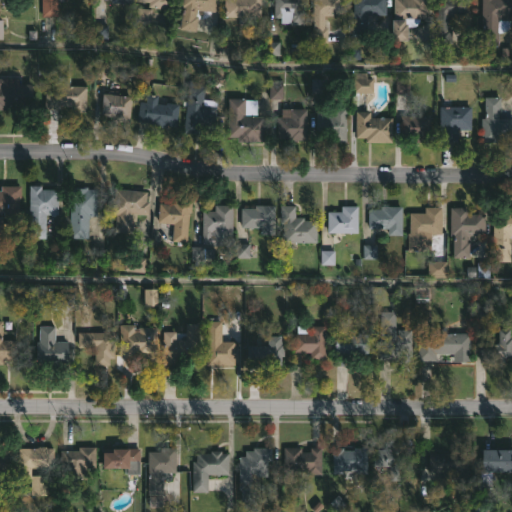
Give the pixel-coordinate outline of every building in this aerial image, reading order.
[(45,17),(42,17),(42,0),(56,0),(56,17),(45,17)] [(169,0),(168,10),(148,7),(149,3),(138,1),(138,0),(169,0)] [(216,0),(215,12),(199,10),(196,32),(180,29),(183,8),(179,8),(180,0),(216,0)] [(261,0),(261,19),(249,19),(248,23),(239,23),(239,18),(224,17),(224,0),(261,0)] [(304,0),(304,26),(281,24),(281,18),(273,18),(273,0),(304,0)] [(340,0),(340,17),(329,17),(327,46),(315,46),(315,50),(308,50),(308,41),(313,42),(313,0),(340,0)] [(386,0),(386,16),(367,15),(367,28),(361,28),(361,38),(355,38),(355,43),(351,42),(351,38),(352,38),(352,0),(386,0)] [(424,18),(421,22),(414,26),(406,27),(406,41),(404,41),(403,49),(390,48),(390,20),(392,20),(392,0),(427,0),(427,18),(424,18)] [(466,0),(466,17),(452,17),(452,44),(437,44),(437,0),(466,0)] [(511,0),(511,21),(510,21),(510,25),(507,30),(499,33),(499,46),(481,46),(481,0),(511,0)] [(150,10),(137,8),(135,23),(149,24),(150,10)] [(107,39),(107,25),(93,25),(93,39),(107,39)] [(278,56),(279,42),(265,42),(264,56),(278,56)] [(107,78),(108,64),(94,64),(94,77),(107,78)] [(367,73),(367,79),(373,79),(373,93),(353,93),(354,73),(367,73)] [(73,78),(72,86),(86,87),(85,113),(70,112),(70,107),(60,106),(60,110),(44,109),(45,94),(48,94),(48,87),(53,87),(53,85),(56,85),(57,77),(73,78)] [(0,79),(16,79),(16,86),(32,86),(32,108),(13,107),(13,111),(0,111),(0,79)] [(310,95),(323,95),(323,79),(311,79),(310,95)] [(216,111),(214,128),(201,127),(201,135),(184,133),(190,80),(206,82),(203,100),(217,102),(216,111)] [(268,99),(282,99),(282,81),(269,81),(268,99)] [(395,95),(408,95),(408,81),(395,81),(395,95)] [(170,85),(168,98),(158,97),(157,104),(165,105),(166,103),(179,105),(176,127),(167,126),(166,129),(148,126),(149,124),(137,122),(140,102),(146,103),(147,94),(150,95),(152,83),(170,85)] [(111,94),(128,97),(128,95),(132,96),(129,123),(112,121),(113,117),(100,116),(103,94),(111,94)] [(511,114),(511,143),(481,143),(482,119),(485,119),(485,97),(501,98),(500,109),(510,111),(511,114)] [(245,112),(245,115),(242,115),(242,117),(260,118),(260,122),(263,122),(262,143),(237,142),(237,138),(227,138),(228,99),(245,99),(245,112)] [(451,100),(451,107),(471,107),(471,130),(457,130),(457,138),(440,138),(440,100),(451,100)] [(346,113),(345,143),(331,142),(331,136),(316,136),(316,112),(326,112),(326,117),(333,117),(333,108),(346,108),(346,113)] [(305,143),(275,142),(276,117),(280,117),(280,109),(306,109),(305,143)] [(370,114),(370,118),(392,119),(392,143),(365,143),(365,139),(355,139),(356,112),(370,112),(370,114)] [(430,117),(430,141),(419,140),(419,138),(401,138),(401,117),(430,117)] [(19,186),(18,214),(10,214),(10,211),(0,211),(0,218),(2,218),(2,232),(0,232),(0,191),(1,186),(19,186)] [(41,186),(41,190),(57,190),(57,214),(55,214),(55,217),(50,217),(50,214),(46,214),(45,238),(28,238),(29,186),(41,186)] [(87,188),(87,190),(97,190),(97,215),(87,215),(87,237),(70,237),(70,188),(87,188)] [(146,194),(146,201),(149,202),(148,215),(143,215),(142,221),(133,220),(132,234),(114,232),(116,214),(111,214),(115,189),(143,192),(143,194),(146,194)] [(192,201),(191,212),(189,212),(187,242),(182,242),(181,245),(176,244),(176,241),(171,241),(173,224),(157,222),(158,203),(172,204),(173,199),(192,201)] [(232,205),(231,245),(222,245),(221,253),(213,253),(212,261),(206,260),(206,264),(190,264),(190,246),(206,246),(206,244),(201,244),(202,211),(214,211),(214,205),(232,205)] [(275,206),(274,234),(260,234),(260,227),(250,228),(250,227),(241,227),(241,208),(255,208),(255,205),(275,206)] [(295,206),(295,216),(304,217),(304,220),(317,220),(317,242),(296,242),(296,249),(284,248),(284,242),(282,242),(282,238),(277,238),(277,230),(282,230),(282,223),(280,223),(280,205),(295,206)] [(341,232),(328,232),(328,211),(341,211),(341,206),(358,206),(357,232),(341,232)] [(403,206),(403,219),(405,219),(405,235),(388,234),(388,228),(368,227),(368,209),(381,209),(381,206),(403,206)] [(423,251),(409,251),(409,213),(425,213),(425,206),(441,207),(441,234),(431,234),(431,244),(423,250),(423,251)] [(469,208),(469,213),(486,214),(485,239),(470,238),(469,257),(453,256),(453,235),(450,235),(450,207),(469,208)] [(511,252),(493,251),(494,213),(511,213),(511,236),(511,252)] [(249,259),(249,244),(235,243),(235,258),(249,259)] [(376,245),(362,245),(362,259),(376,259),(376,245)] [(333,251),(320,251),(320,265),(333,265),(333,251)] [(146,258),(145,273),(123,271),(125,256),(146,258)] [(445,262),(427,261),(427,278),(445,278),(445,262)] [(144,306),(156,306),(155,290),(144,290),(144,306)] [(53,310),(52,294),(74,293),(74,309),(53,310)] [(428,324),(414,324),(414,293),(428,294),(428,324)] [(395,311),(395,334),(398,334),(398,329),(412,329),(412,359),(398,359),(398,369),(389,369),(389,359),(377,359),(378,335),(380,335),(380,311),(395,311)] [(2,331),(2,340),(16,340),(16,353),(13,353),(13,360),(2,360),(2,364),(0,364),(0,320),(2,320),(2,331)] [(221,321),(221,341),(235,341),(235,365),(209,365),(209,371),(198,371),(198,376),(189,376),(189,361),(161,360),(162,340),(184,340),(184,323),(200,323),(200,360),(206,360),(206,321),(221,321)] [(54,341),(68,341),(68,362),(60,362),(60,364),(36,363),(36,341),(38,341),(38,325),(54,325),(54,341)] [(326,326),(325,358),(310,358),(310,352),(293,352),(293,333),(296,333),(296,326),(307,326),(307,333),(312,333),(312,326),(326,326)] [(511,329),(511,336),(511,357),(480,357),(480,343),(499,343),(499,328),(511,329)] [(141,331),(142,335),(157,335),(157,365),(140,365),(140,361),(131,360),(131,357),(119,357),(119,340),(131,340),(131,331),(141,331)] [(115,332),(115,358),(109,358),(109,365),(95,364),(95,347),(77,347),(78,332),(115,332)] [(474,332),(474,361),(453,361),(453,353),(435,353),(435,361),(418,361),(417,333),(474,332)] [(348,333),(347,335),(369,333),(368,354),(349,354),(348,365),(334,365),(335,334),(348,333)] [(282,335),(282,343),(284,343),(284,358),(282,358),(282,364),(247,364),(247,345),(267,345),(267,335),(282,335)] [(45,446),(45,448),(53,448),(54,465),(30,467),(30,476),(46,475),(46,495),(30,495),(30,478),(22,478),(22,468),(19,468),(18,448),(37,448),(37,446),(45,446)] [(95,447),(96,468),(65,470),(65,467),(60,467),(60,450),(78,450),(78,447),(95,447)] [(163,495),(147,495),(148,452),(160,452),(160,447),(176,447),(176,472),(163,472),(163,495)] [(254,475),(254,479),(257,479),(257,502),(241,502),(241,490),(238,490),(239,456),(245,456),(245,450),(253,451),(253,447),(271,447),(271,462),(265,462),(265,475),(254,475)] [(301,447),(301,451),(310,451),(310,447),(322,447),(322,475),(306,475),(306,471),(283,471),(283,447),(301,447)] [(112,468),(103,468),(103,452),(113,452),(113,448),(140,448),(140,462),(129,462),(129,468),(112,468)] [(367,448),(367,473),(355,473),(355,471),(344,471),(344,474),(332,474),(333,448),(354,450),(354,448),(367,448)] [(469,449),(469,474),(428,473),(428,449),(434,450),(434,453),(452,453),(452,448),(469,449)] [(9,449),(0,449),(0,474),(10,474),(9,449)] [(389,466),(373,466),(374,449),(411,450),(411,466),(389,466)] [(511,472),(492,472),(492,481),(494,481),(494,488),(485,488),(485,482),(480,482),(480,469),(483,469),(483,449),(511,449),(511,472)] [(221,451),(221,453),(228,453),(228,474),(207,474),(207,493),(192,493),(192,461),(196,461),(196,453),(211,453),(211,450),(221,451)]
